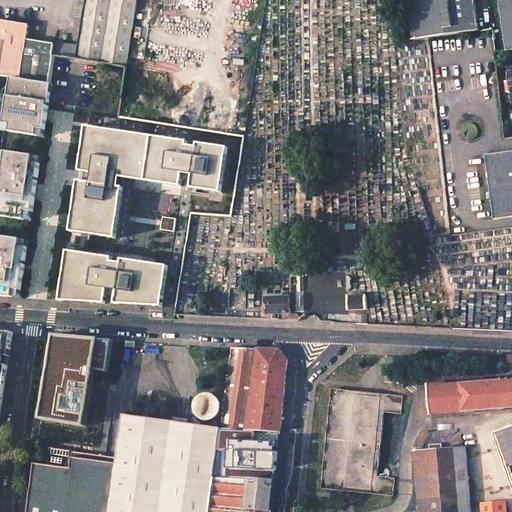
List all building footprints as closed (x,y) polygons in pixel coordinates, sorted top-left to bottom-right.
[(0,76),(11,78),(49,84),(53,55),(78,59),(127,67),(137,0),(87,0),(79,47),(28,40),(30,25),(0,20),(0,76)] [(406,0),(413,40),(429,38),(479,30),(474,0),(406,0)] [(511,0),(496,0),(504,51),(511,49),(511,0)] [(53,84),(49,84),(11,78),(3,131),(45,138),(53,84)] [(186,144),(86,129),(79,174),(92,176),(90,185),(77,183),(70,234),(115,240),(122,190),(118,189),(119,180),(180,189),(182,177),(192,179),(190,190),(221,195),(227,149),(197,145),(196,150),(186,149),(186,144)] [(0,216),(32,221),(42,157),(0,150),(0,216)] [(511,150),(485,154),(494,219),(511,216),(511,150)] [(239,223),(233,216),(228,220),(221,216),(188,212),(193,237),(198,238),(193,247),(205,236),(204,249),(215,261),(211,268),(230,278),(227,283),(210,286),(214,288),(225,300),(222,303),(229,302),(231,289),(238,293),(245,286),(236,276),(240,275),(236,254),(232,261),(227,260),(226,254),(237,243),(237,239),(239,223)] [(0,236),(0,296),(22,297),(29,241),(0,236)] [(67,254),(59,304),(105,306),(107,293),(117,295),(115,307),(161,308),(167,269),(121,262),(121,267),(111,265),(112,261),(92,258),(67,254)] [(366,295),(347,296),(348,310),(367,309),(366,295)] [(288,297),(265,298),(265,319),(289,321),(288,297)] [(0,420),(13,332),(6,332),(0,331),(0,420)] [(111,340),(53,336),(40,417),(86,426),(89,368),(106,371),(111,340)] [(279,350),(232,348),(231,350),(220,431),(236,431),(257,431),(281,432),(288,360),(279,350)] [(511,379),(427,386),(430,414),(511,407),(511,379)] [(193,406),(193,411),(196,416),(201,419),(206,421),(211,420),(216,417),(219,413),(220,407),(219,402),(216,397),(212,394),(206,393),(201,394),(197,397),(194,401),(193,406)] [(403,399),(335,393),(325,486),(394,492),(395,478),(378,476),(384,412),(402,414),(403,399)] [(116,464),(105,462),(98,511),(210,511),(215,478),(219,448),(220,431),(123,415),(116,464)] [(511,425),(496,431),(511,477),(511,425)] [(233,449),(236,431),(220,431),(219,448),(233,449)] [(281,432),(257,431),(257,439),(260,439),(260,448),(284,450),(285,432),(281,432)] [(70,468),(72,457),(73,451),(50,447),(48,465),(70,468)] [(418,452),(414,452),(419,511),(471,511),(467,448),(418,452)] [(48,465),(34,463),(27,511),(98,511),(105,462),(72,457),(70,468),(48,465)] [(246,480),(215,478),(210,511),(272,511),(276,481),(266,481),(246,480)] [(507,511),(506,500),(480,502),(480,511),(507,511)]
